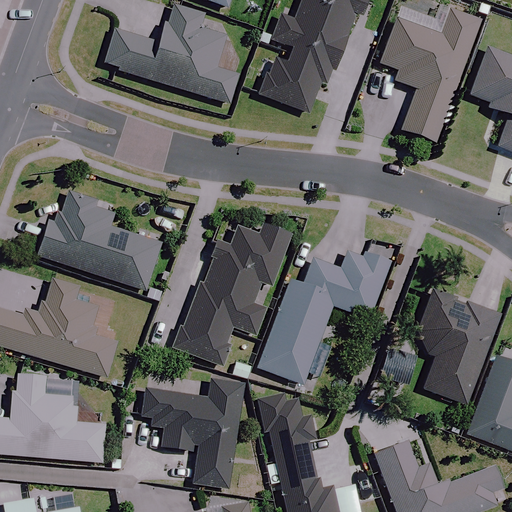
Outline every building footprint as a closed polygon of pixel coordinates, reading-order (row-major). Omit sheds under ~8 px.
[(199,0),(227,10),(231,0),(199,0)] [(353,18),(362,21),(369,0),(303,0),(295,23),(281,18),(272,42),(293,50),(288,63),(276,59),(261,98),(308,116),(320,87),(326,89),(353,18)] [(104,66),(118,70),(117,73),(230,108),(231,105),(240,78),(216,70),(226,38),(199,30),(204,15),(173,6),(160,46),(115,32),(104,66)] [(480,22),(450,10),(442,30),(400,14),(381,65),(398,71),(394,82),(417,91),(401,131),(433,144),(480,22)] [(511,56),(489,48),(471,97),(489,104),(487,109),(509,117),(497,150),(511,155),(511,56)] [(116,206),(65,189),(42,259),(147,293),(163,245),(109,227),(116,206)] [(290,236),(264,226),(259,238),(239,230),(231,249),(218,244),(174,350),(217,368),(233,330),(253,338),(264,311),(249,305),(257,286),(268,290),(290,236)] [(364,259),(346,253),(340,271),(313,261),(303,287),(290,282),(257,369),(303,386),(333,307),(370,322),(392,265),(365,255),(364,259)] [(35,313),(25,310),(23,318),(0,311),(0,347),(105,379),(116,343),(91,335),(100,307),(74,299),(76,292),(51,284),(44,308),(37,306),(35,313)] [(454,303),(456,300),(434,291),(416,336),(426,359),(434,362),(423,390),(463,406),(498,316),(465,304),(464,307),(454,303)] [(417,360),(389,352),(381,381),(408,389),(417,360)] [(511,364),(495,358),(467,435),(511,452),(511,364)] [(18,375),(16,395),(11,394),(10,422),(0,421),(0,457),(105,462),(106,424),(76,422),(77,409),(72,409),(74,379),(46,377),(18,375)] [(142,421),(150,422),(149,429),(164,431),(161,448),(197,453),(193,485),(228,490),(243,386),(209,382),(207,400),(146,392),(142,421)] [(302,420),(297,395),(258,403),(264,436),(271,434),(286,511),(338,511),(333,489),(320,492),(309,442),(316,441),(311,418),(302,420)] [(485,511),(510,503),(495,465),(438,486),(430,465),(421,468),(411,443),(375,456),(395,511),(485,511)] [(2,506),(3,511),(80,511),(80,509),(60,511),(36,511),(35,501),(2,506)]
